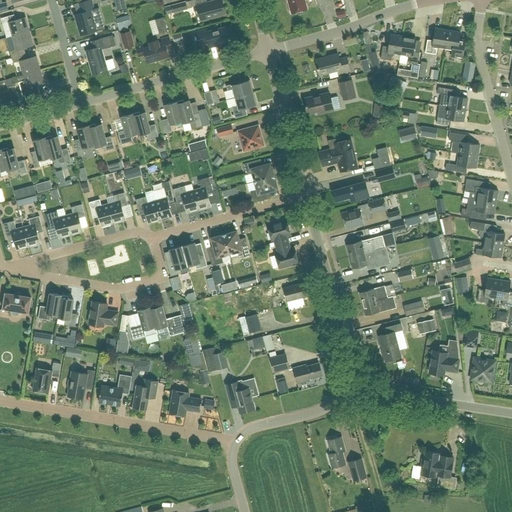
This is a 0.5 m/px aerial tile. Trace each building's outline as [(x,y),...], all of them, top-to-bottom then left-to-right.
[(82,13),(76,15),(82,35),(96,31),(105,28),(99,8),(94,10),(91,0),(89,0),(79,3),(82,13)] [(124,0),(114,0),(117,10),(127,8),(124,0)] [(188,9),(187,8),(196,6),(196,5),(194,0),(192,0),(186,2),(169,5),(169,6),(166,7),(167,14),(171,13),(188,9)] [(221,0),(214,0),(196,5),(196,6),(200,20),(225,14),(221,0)] [(287,0),(291,10),(306,6),(304,0),(287,0)] [(6,2),(0,3),(0,12),(9,10),(6,2)] [(4,32),(10,30),(11,37),(29,32),(25,17),(15,20),(14,15),(0,19),(4,32)] [(123,15),(115,18),(118,27),(126,25),(123,15)] [(156,20),(160,34),(169,31),(164,17),(156,20)] [(230,41),(226,26),(207,31),(206,29),(196,32),(200,44),(207,42),(209,48),(217,46),(217,44),(230,41)] [(436,54),(437,47),(445,49),(448,30),(435,28),(433,41),(427,40),(425,53),(436,54)] [(445,49),(452,50),(451,57),(462,59),(464,46),(458,45),(460,32),(448,30),(445,49)] [(122,33),(126,49),(135,46),(131,31),(122,33)] [(6,38),(9,52),(11,57),(25,53),(23,48),(33,45),(29,32),(11,37),(6,38)] [(174,36),(179,54),(187,52),(182,33),(174,36)] [(391,60),(393,54),(400,55),(403,36),(391,34),(389,47),(383,46),(381,59),(391,60)] [(112,36),(96,40),(91,42),(93,49),(86,51),(92,74),(107,70),(101,50),(115,46),(112,36)] [(400,55),(408,56),(407,63),(417,65),(420,52),(414,51),(416,38),(403,36),(400,55)] [(150,43),(151,46),(137,50),(139,56),(144,55),(147,63),(169,57),(166,49),(172,48),(169,37),(150,43)] [(36,56),(26,59),(25,53),(11,57),(13,63),(18,61),(22,75),(40,70),(36,56)] [(350,70),(347,57),(340,59),(338,54),(316,60),(320,75),(337,70),(338,74),(350,70)] [(378,57),(371,59),(374,70),(381,68),(378,57)] [(464,70),(475,71),(476,63),(465,62),(464,70)] [(22,96),(24,95),(25,99),(40,95),(37,86),(44,84),(40,70),(22,75),(24,80),(21,81),(18,82),(20,91),(22,96)] [(24,80),(22,75),(6,79),(8,87),(14,85),(13,83),(18,82),(21,81),(24,80)] [(384,75),(375,77),(376,85),(386,83),(384,75)] [(393,76),(389,83),(397,87),(401,80),(393,76)] [(353,79),(339,82),(344,100),(357,97),(353,79)] [(250,80),(226,86),(227,91),(232,90),(235,98),(253,93),(250,80)] [(437,94),(448,95),(446,107),(466,110),(468,98),(455,96),(456,90),(438,87),(437,94)] [(210,91),(204,93),(207,105),(214,103),(210,91)] [(245,109),(257,106),(253,93),(235,98),(237,106),(232,107),(235,118),(247,115),(245,109)] [(333,112),(330,95),(305,101),(308,115),(320,112),(321,115),(333,112)] [(191,129),(202,126),(199,112),(193,114),(189,101),(183,102),(183,100),(177,102),(183,123),(189,121),(191,129)] [(183,123),(177,102),(165,105),(165,107),(166,107),(169,118),(161,120),(165,132),(172,130),(170,124),(182,121),(182,123),(183,123)] [(390,105),(382,104),(381,117),(389,117),(390,105)] [(451,120),(464,122),(466,110),(446,107),(439,106),(436,123),(450,126),(451,120)] [(147,139),(158,136),(155,124),(149,126),(145,112),(140,114),(139,112),(133,114),(139,135),(146,133),(147,139)] [(138,135),(139,135),(133,114),(121,117),(122,119),(125,130),(118,132),(121,144),(133,141),(131,135),(138,133),(138,135)] [(219,116),(212,118),(214,124),(221,122),(219,116)] [(104,151),(114,148),(111,136),(105,138),(101,124),(96,126),(95,124),(89,126),(95,147),(102,145),(104,151)] [(219,136),(233,132),(231,125),(217,129),(219,136)] [(258,125),(238,131),(244,151),(264,146),(258,125)] [(95,147),(89,126),(77,129),(78,131),(81,142),(75,144),(78,156),(85,154),(83,148),(94,145),(95,147)] [(415,126),(405,129),(408,140),(418,138),(415,128),(415,126)] [(451,152),(459,154),(478,157),(480,145),(466,143),(467,136),(450,133),(448,140),(453,141),(451,152)] [(64,162),(71,160),(67,148),(61,150),(58,136),(52,138),(52,136),(45,138),(51,159),(58,157),(60,163),(64,162)] [(51,159),(45,138),(34,141),(34,143),(37,154),(31,156),(35,168),(41,166),(39,160),(50,157),(51,159)] [(199,142),(201,149),(207,147),(205,140),(199,142)] [(324,165),(339,161),(342,172),(358,167),(351,140),(331,145),(332,149),(320,152),(324,165)] [(383,166),(392,164),(387,147),(379,150),(383,166)] [(8,148),(2,149),(7,171),(14,169),(16,175),(27,172),(24,160),(18,162),(14,148),(8,150),(8,148)] [(201,150),(204,160),(210,158),(207,149),(201,150)] [(459,154),(457,165),(446,164),(445,170),(462,173),(463,166),(476,169),(478,157),(459,154)] [(216,159),(213,163),(218,167),(221,163),(216,159)] [(254,181),(274,176),(271,163),(262,165),(260,159),(243,164),(246,175),(252,173),(254,181)] [(396,177),(393,166),(375,171),(378,182),(396,177)] [(84,168),(78,170),(81,181),(88,179),(84,168)] [(126,180),(134,178),(131,169),(124,171),(126,180)] [(65,170),(58,171),(60,184),(67,183),(65,170)] [(438,171),(428,170),(430,178),(435,179),(437,177),(438,171)] [(278,189),(274,176),(254,181),(256,190),(251,191),(254,202),(271,198),(269,191),(278,189)] [(207,193),(213,191),(209,177),(198,180),(201,188),(193,190),(199,209),(211,206),(207,193)] [(428,177),(420,179),(422,186),(430,184),(428,177)] [(465,191),(478,194),(477,199),(496,202),(498,191),(484,188),(485,182),(467,179),(465,191)] [(46,190),(44,181),(37,183),(39,191),(46,190)] [(350,196),(351,199),(366,196),(365,188),(366,186),(364,181),(348,185),(333,188),(335,199),(350,196)] [(82,183),(84,193),(91,192),(88,182),(82,183)] [(34,185),(15,191),(17,198),(36,193),(34,185)] [(193,190),(188,192),(186,186),(180,187),(173,189),(176,201),(184,199),(187,213),(199,209),(193,190)] [(57,189),(50,191),(52,199),(59,197),(57,189)] [(168,204),(174,202),(171,190),(165,191),(166,198),(155,201),(160,220),(172,217),(168,204)] [(122,206),(128,205),(124,193),(114,196),(115,202),(108,203),(114,223),(125,220),(122,206)] [(36,195),(17,201),(18,206),(38,201),(36,195)] [(389,208),(397,206),(394,196),(386,199),(389,208)] [(160,220),(155,201),(148,203),(146,197),(136,200),(139,212),(145,210),(149,223),(160,220)] [(479,212),(494,214),(496,202),(477,199),(469,198),(467,209),(462,209),(461,216),(478,219),(479,212)] [(114,223),(108,203),(101,205),(100,199),(89,202),(92,215),(98,213),(102,226),(114,223)] [(343,214),(347,227),(363,223),(363,220),(373,217),(372,213),(387,209),(384,199),(358,206),(359,209),(343,214)] [(79,218),(85,216),(82,204),(71,207),(73,213),(66,215),(71,235),(83,231),(79,218)] [(64,208),(57,210),(58,211),(60,217),(66,215),(64,208)] [(66,215),(60,217),(58,211),(45,214),(49,227),(56,225),(59,238),(71,235),(66,215)] [(388,214),(390,220),(401,217),(400,211),(388,214)] [(419,215),(406,219),(408,225),(421,222),(419,215)] [(30,225),(23,227),(28,246),(40,243),(37,230),(43,228),(39,216),(28,219),(30,225)] [(251,217),(243,219),(246,227),(252,225),(251,221),(252,221),(251,217)] [(449,217),(442,218),(446,234),(453,232),(449,217)] [(404,219),(390,223),(393,231),(406,228),(404,219)] [(276,246),(288,243),(286,236),(291,235),(287,220),(267,225),(271,240),(275,239),(276,246)] [(28,246),(23,227),(16,229),(14,221),(3,224),(7,238),(13,236),(17,249),(28,246)] [(485,224),(471,222),(470,229),(479,230),(478,236),(485,237),(484,243),(503,246),(505,234),(484,231),(485,224)] [(239,258),(250,255),(246,237),(239,239),(237,230),(224,234),(229,254),(238,252),(239,258)] [(395,232),(384,235),(386,246),(397,243),(395,232)] [(221,256),(229,254),(224,234),(211,238),(213,246),(207,248),(212,265),(223,262),(221,256)] [(349,247),(347,248),(350,257),(364,253),(374,251),(374,250),(376,250),(385,248),(382,236),(348,245),(349,247)] [(197,254),(194,242),(182,246),(188,266),(195,264),(196,269),(207,266),(203,252),(197,254)] [(279,268),(298,263),(294,248),(290,249),(288,243),(276,246),(278,253),(275,253),(279,268)] [(475,254),(501,258),(503,246),(484,243),(483,249),(476,248),(475,254)] [(188,266),(182,246),(170,249),(173,261),(167,262),(171,276),(182,273),(181,268),(188,266)] [(441,246),(431,249),(434,258),(444,256),(441,246)] [(364,253),(350,257),(352,265),(353,265),(354,268),(367,264),(368,268),(389,263),(386,248),(385,248),(376,250),(374,250),(374,251),(364,253)] [(399,260),(401,268),(413,265),(411,257),(399,260)] [(454,264),(457,272),(471,268),(468,259),(454,264)] [(220,269),(212,272),(216,285),(224,282),(220,269)] [(409,269),(397,271),(399,279),(411,277),(409,269)] [(268,273),(260,275),(262,282),(270,280),(268,273)] [(256,276),(240,280),(242,288),(252,286),(252,284),(258,282),(256,276)] [(457,287),(468,285),(467,277),(456,278),(457,287)] [(179,278),(171,280),(174,289),(181,287),(179,278)] [(499,280),(487,278),(485,291),(479,290),(477,302),(488,303),(489,298),(496,299),(499,280)] [(496,299),(503,300),(502,306),(511,307),(511,291),(509,291),(511,282),(499,280),(496,299)] [(312,296),(311,294),(308,282),(284,288),(288,302),(312,296)] [(361,294),(360,295),(362,303),(377,300),(393,296),(395,295),(392,284),(385,286),(385,285),(360,291),(361,294)] [(188,294),(186,298),(190,301),(196,299),(194,292),(188,294)] [(19,313),(19,311),(28,313),(31,297),(5,293),(3,309),(12,310),(11,312),(12,314),(14,315),(16,316),(18,315),(19,313)] [(38,318),(50,320),(51,314),(58,315),(58,317),(62,295),(50,293),(49,296),(48,307),(40,306),(38,318)] [(75,327),(77,314),(71,313),(73,300),(68,299),(68,296),(62,295),(58,317),(65,319),(64,325),(75,327)] [(453,295),(444,298),(445,305),(455,303),(453,295)] [(362,303),(364,312),(366,312),(366,315),(395,307),(393,296),(377,300),(362,303)] [(423,300),(404,305),(407,316),(426,311),(423,300)] [(93,302),(91,310),(89,311),(89,315),(90,317),(89,324),(103,326),(104,323),(116,325),(118,312),(106,310),(107,304),(93,302)] [(170,336),(186,331),(182,315),(166,319),(162,306),(157,307),(156,305),(150,307),(157,334),(169,331),(170,336)] [(157,334),(150,307),(138,310),(139,313),(142,324),(130,327),(133,339),(157,332),(157,334)] [(246,317),(250,333),(262,329),(258,314),(246,317)] [(434,319),(418,323),(421,334),(437,330),(434,319)] [(401,357),(394,332),(402,330),(401,324),(384,328),(386,334),(379,336),(385,361),(401,357)] [(126,331),(120,330),(116,351),(121,352),(122,345),(129,343),(126,331)] [(34,332),(33,340),(50,343),(51,335),(34,332)] [(275,349),(273,334),(265,335),(267,350),(275,349)] [(57,336),(56,344),(74,347),(76,337),(67,335),(67,338),(57,336)] [(466,335),(465,346),(475,347),(477,336),(466,335)] [(262,338),(254,340),(256,349),(265,347),(262,338)] [(443,375),(444,370),(457,372),(459,359),(457,341),(449,339),(448,346),(440,344),(439,352),(433,351),(429,373),(431,373),(432,375),(436,376),(438,374),(443,375)] [(106,345),(105,352),(114,354),(115,347),(106,345)] [(172,349),(171,356),(185,357),(186,348),(179,347),(178,350),(172,349)] [(67,348),(66,356),(73,357),(75,349),(67,348)] [(214,354),(218,369),(229,366),(225,351),(214,354)] [(199,353),(189,356),(192,367),(203,364),(199,353)] [(275,372),(291,368),(287,353),(271,358),(275,372)] [(121,356),(119,364),(133,366),(134,359),(121,356)] [(474,358),(470,379),(492,383),(496,361),(474,358)] [(53,362),(52,370),(37,368),(33,390),(48,393),(51,376),(59,377),(61,363),(53,362)] [(309,379),(322,375),(318,363),(306,366),(305,364),(293,367),(297,384),(309,380),(309,379)] [(84,399),(86,385),(93,386),(95,370),(88,369),(87,373),(72,370),(70,380),(69,380),(68,388),(69,388),(67,396),(84,399)] [(202,371),(202,383),(211,383),(211,372),(202,371)] [(117,389),(101,386),(99,402),(120,405),(122,393),(129,394),(132,376),(120,374),(117,389)] [(248,388),(251,397),(259,395),(254,378),(242,381),(242,380),(237,382),(238,385),(240,390),(248,388)] [(144,387),(136,385),(133,407),(146,410),(149,397),(155,398),(158,381),(145,379),(144,387)] [(237,382),(226,385),(232,407),(238,405),(240,412),(254,409),(251,397),(248,388),(240,390),(238,385),(237,382)] [(189,397),(189,393),(173,390),(169,413),(185,416),(186,410),(199,412),(201,399),(189,397)] [(213,409),(214,401),(205,400),(204,408),(213,409)] [(345,450),(341,436),(327,440),(331,454),(327,455),(331,468),(345,464),(343,455),(341,455),(340,451),(345,450)] [(450,477),(453,457),(439,455),(440,453),(425,451),(424,460),(423,459),(422,466),(424,467),(423,475),(436,477),(436,475),(450,477)] [(349,461),(354,481),(368,477),(363,458),(349,461)]
